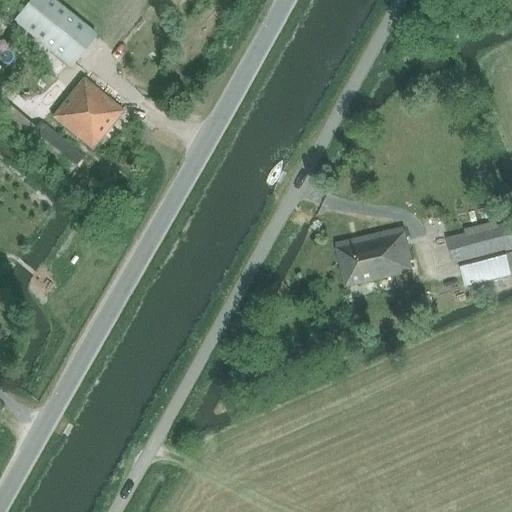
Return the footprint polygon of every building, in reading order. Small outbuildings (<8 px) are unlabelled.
[(30,0),(13,23),(70,68),(96,35),(51,0),(30,0)] [(92,149),(121,112),(84,82),(74,94),(61,110),(54,119),(92,149)] [(0,125),(22,145),(22,144),(66,179),(84,157),(40,123),(39,124),(14,101),(10,105),(0,95),(0,125)] [(450,238),(451,241),(458,265),(461,264),(468,288),(511,276),(511,272),(506,253),(511,251),(511,236),(509,224),(450,238)] [(354,241),(335,245),(346,290),(412,275),(409,263),(412,262),(403,229),(354,241)]
